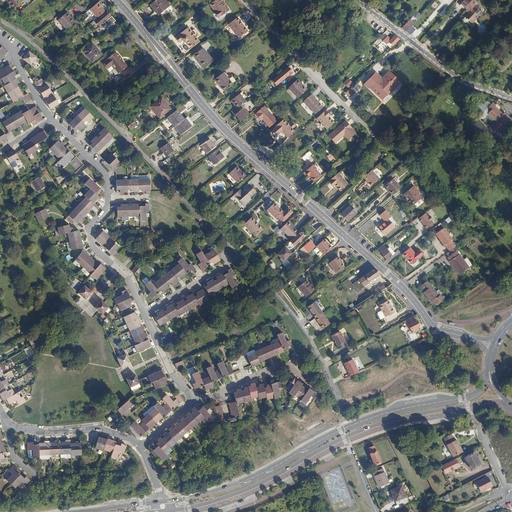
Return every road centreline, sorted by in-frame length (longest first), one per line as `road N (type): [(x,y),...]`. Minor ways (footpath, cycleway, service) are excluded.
road 1 (residential): [(344,422),(312,341),(278,296),(75,83),(0,21)]
road 2 (tertiary): [(115,0),(240,144),(391,277),(432,326),(452,333)]
road 3 (residential): [(193,397),(166,366),(126,276),(91,245),(88,227),(107,205),(105,172),(47,115),(0,39)]
road 4 (secondary): [(162,511),(251,487),(376,424),(505,402)]
road 5 (secondary): [(346,426),(239,484),(161,501)]
road 6 (residential): [(239,0),(374,138)]
road 7 (residential): [(355,0),(450,74),(511,98)]
road 8 (secondary): [(489,365),(474,395),(346,426)]
road 9 (residential): [(0,409),(13,426),(101,429),(140,447)]
road 10 (residential): [(193,397),(216,395),(279,365),(310,381)]
road 11 (track): [(301,324),(229,229)]
